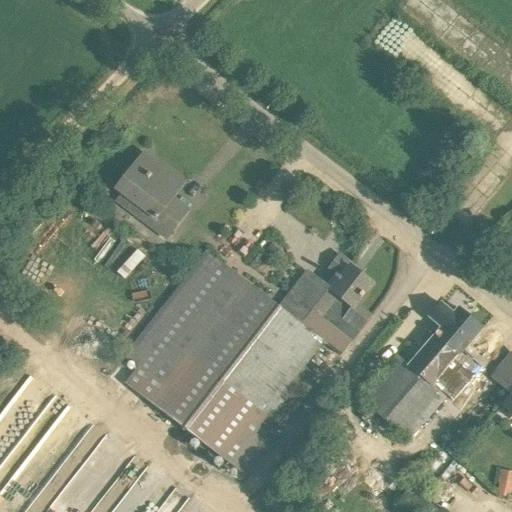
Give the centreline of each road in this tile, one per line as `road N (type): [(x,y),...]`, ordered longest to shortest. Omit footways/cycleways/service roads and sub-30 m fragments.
road 1 (unclassified): [(511,312),(160,44)]
road 2 (unclassified): [(0,210),(160,44)]
